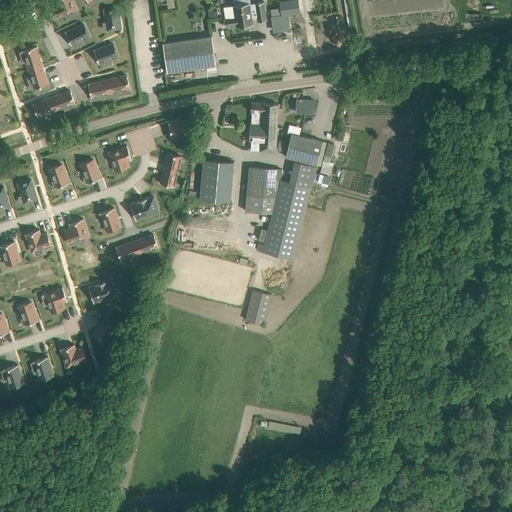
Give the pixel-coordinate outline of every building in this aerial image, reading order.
[(56,0),(58,3),(52,6),(58,18),(65,15),(76,10),(75,8),(71,0),(56,0)] [(234,17),(223,19),(225,27),(225,26),(236,25),(236,26),(236,27),(253,24),(252,20),(257,20),(257,21),(267,20),(264,1),(250,3),(249,0),(233,0),(234,5),(232,5),(234,17)] [(280,7),(271,9),(272,16),(281,14),(281,15),(300,13),(297,0),(285,0),(279,1),(280,7)] [(118,7),(104,10),(106,22),(107,29),(121,27),(118,7)] [(22,19),(5,28),(11,40),(17,36),(22,34),(23,36),(29,33),(29,32),(27,27),(26,25),(26,26),(22,18),(22,19)] [(65,31),(65,32),(69,39),(68,39),(69,41),(72,46),(72,45),(73,47),(78,44),(77,42),(83,39),(89,36),(83,24),(66,32),(65,31)] [(212,36),(163,43),(167,72),(216,65),(212,36)] [(94,49),(99,64),(100,65),(106,63),(105,60),(111,58),(117,56),(113,44),(95,50),(94,49)] [(22,51),(21,51),(22,57),(25,57),(27,62),(29,69),(41,65),(36,47),(37,46),(22,51)] [(41,65),(29,69),(31,76),(32,81),(30,82),(32,88),(34,87),(34,88),(40,86),(40,87),(42,86),(41,86),(47,84),(41,65)] [(154,87),(169,86),(167,73),(153,75),(154,87)] [(126,75),(107,80),(110,92),(117,91),(123,90),(123,92),(130,91),(129,88),(128,82),(128,81),(126,75)] [(88,83),(91,98),(92,98),(92,99),(98,98),(98,95),(103,94),(110,92),(107,80),(89,84),(88,83)] [(70,91),(52,97),(56,110),(63,107),(68,105),(69,108),(75,105),(74,103),(75,103),(73,97),(72,96),(70,90),(70,91)] [(33,103),(38,117),(39,118),(45,116),(44,114),(50,112),(56,110),(52,97),(34,104),(33,103)] [(297,99),(296,112),(314,113),(315,100),(297,99)] [(251,110),(250,111),(252,112),(251,124),(261,124),(277,125),(277,114),(278,104),(265,103),(262,103),(252,102),(251,110)] [(169,123),(172,138),(172,139),(179,138),(178,135),(191,132),(188,120),(169,124),(169,123)] [(261,124),(260,151),(276,151),(277,126),(261,124)] [(289,143),(286,157),(317,164),(321,165),(326,142),(322,141),(291,133),(289,143)] [(127,146),(109,152),(115,171),(128,167),(126,161),(131,159),(131,160),(132,160),(127,145),(126,145),(127,146)] [(168,153),(164,168),(177,171),(181,156),(175,154),(173,154),(168,153)] [(93,159),(81,164),(85,176),(83,177),(85,183),(86,182),(86,183),(101,177),(100,178),(93,159)] [(296,161),(290,182),(311,187),(317,166),(296,161)] [(232,200),(235,164),(204,162),(201,198),(232,200)] [(62,164),(49,168),(54,181),(51,181),(54,187),(55,187),(70,182),(69,182),(68,182),(62,164)] [(248,166),(244,211),(271,213),(266,230),(261,228),(258,240),(265,241),(264,244),(258,242),(256,249),(293,259),(311,187),(290,182),(280,179),(281,169),(248,166)] [(159,182),(159,183),(174,186),(175,186),(174,186),(177,171),(164,168),(160,182),(159,182)] [(30,179),(18,183),(24,202),(24,203),(37,198),(37,197),(31,179),(30,179)] [(4,186),(0,187),(0,208),(10,205),(4,186)] [(131,203),(130,203),(136,220),(137,220),(136,219),(141,217),(142,217),(147,216),(146,215),(152,213),(150,209),(157,207),(153,196),(131,204),(131,203)] [(100,213),(98,213),(101,220),(103,219),(107,231),(120,227),(113,208),(114,208),(99,213),(100,213)] [(71,228),(65,230),(69,243),(88,237),(82,219),(83,219),(83,218),(68,223),(68,224),(69,223),(71,228)] [(40,229),(25,234),(26,234),(32,252),(51,245),(47,232),(40,234),(39,230),(40,229)] [(153,234),(135,241),(139,253),(146,251),(151,249),(152,251),(158,249),(157,247),(158,247),(156,241),(156,239),(155,240),(153,234)] [(0,252),(0,253),(3,252),(7,265),(19,261),(13,242),(14,242),(14,241),(0,245),(0,252)] [(116,246),(121,261),(122,262),(128,260),(127,257),(133,256),(139,253),(135,241),(117,247),(116,246)] [(89,285),(94,303),(95,303),(94,302),(100,300),(105,299),(110,297),(109,293),(116,290),(112,280),(90,286),(89,285)] [(62,288),(45,293),(49,305),(51,313),(64,308),(62,302),(67,300),(67,301),(62,286),(62,287),(62,288)] [(252,290),(245,320),(265,325),(272,295),(252,290)] [(31,301),(19,306),(23,318),(20,319),(23,325),(24,324),(24,325),(39,320),(38,319),(37,320),(31,301)] [(1,313),(0,313),(0,334),(9,331),(8,331),(1,313)] [(92,336),(104,344),(108,338),(115,328),(104,320),(93,336),(92,336)] [(75,344),(60,349),(61,349),(67,366),(86,360),(82,347),(75,349),(74,345),(75,344)] [(33,362),(32,362),(34,368),(36,367),(38,373),(40,380),(53,376),(47,357),(48,357),(48,356),(40,359),(39,359),(38,359),(38,360),(33,361),(33,362)] [(3,370),(2,370),(4,376),(7,375),(8,381),(11,388),(23,384),(17,365),(18,365),(18,364),(10,367),(8,367),(8,368),(3,369),(3,370)] [(269,422),(269,430),(300,432),(301,424),(269,422)]
